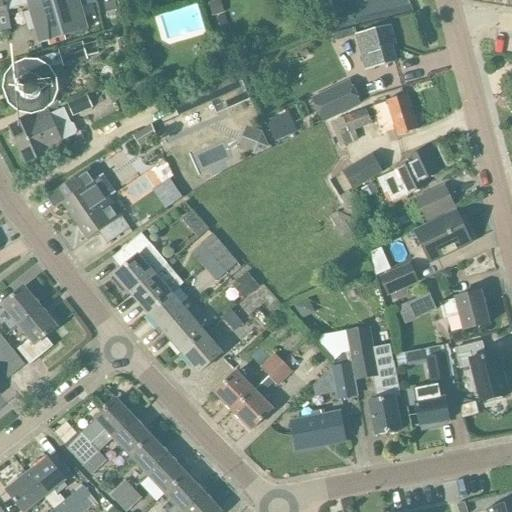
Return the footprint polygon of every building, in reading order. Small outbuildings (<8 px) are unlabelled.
[(27,6),(39,46),(89,31),(82,7),(97,2),(96,0),(0,0),(0,14),(7,13),(7,12),(27,6)] [(355,37),(364,71),(397,62),(392,46),(396,46),(391,27),(355,37)] [(58,49),(63,67),(88,61),(87,57),(99,54),(96,42),(83,45),(83,43),(58,49)] [(23,104),(32,106),(40,104),(46,98),(49,91),(48,82),(44,75),(36,71),(28,71),(20,74),(15,81),(13,89),(17,99),(23,104)] [(242,74),(173,101),(178,115),(214,101),(217,111),(251,97),(242,74)] [(362,105),(350,80),(311,98),(323,123),(362,105)] [(336,120),(345,146),(358,142),(354,131),(378,123),(382,134),(395,130),(398,137),(418,130),(407,95),(387,102),(387,104),(336,120)] [(87,96),(68,104),(73,116),(92,108),(87,96)] [(11,129),(26,163),(63,147),(60,142),(75,136),(77,132),(73,124),(71,123),(64,108),(49,115),(48,113),(11,129)] [(291,111),(267,120),(275,141),(298,132),(291,111)] [(140,147),(156,138),(152,126),(134,136),(140,147)] [(247,126),(243,146),(263,150),(267,131),(247,126)] [(377,180),(389,204),(393,202),(393,203),(428,187),(425,180),(438,174),(427,150),(408,159),(411,164),(396,171),(377,180)] [(372,155),(342,172),(352,190),(383,173),(372,155)] [(63,203),(75,221),(109,198),(116,193),(104,174),(96,180),(89,169),(66,184),(74,196),(63,203)] [(445,186),(415,198),(426,222),(455,209),(445,186)] [(109,199),(117,194),(116,193),(109,198),(75,221),(88,241),(100,233),(107,244),(129,228),(122,218),(109,199)] [(328,218),(341,238),(362,224),(338,212),(328,218)] [(457,213),(416,233),(430,263),(471,243),(457,213)] [(132,296),(165,268),(164,267),(157,258),(147,266),(139,256),(151,246),(141,234),(114,258),(124,269),(115,276),(132,296)] [(202,244),(214,258),(225,248),(214,235),(202,244)] [(225,248),(214,258),(226,273),(238,263),(225,248)] [(410,264),(379,277),(387,296),(418,283),(410,264)] [(132,296),(149,315),(172,295),(163,284),(175,274),(167,265),(164,267),(165,268),(132,296)] [(237,285),(247,295),(259,283),(250,273),(237,285)] [(2,306),(18,326),(41,308),(24,287),(2,306)] [(459,315),(464,331),(490,324),(482,293),(440,304),(445,319),(459,315)] [(429,294),(397,308),(404,324),(436,310),(429,294)] [(149,315),(165,335),(192,312),(192,311),(197,307),(189,298),(181,305),(172,295),(149,315)] [(17,350),(31,366),(54,347),(47,337),(58,328),(41,308),(18,326),(29,340),(17,350)] [(232,311),(223,319),(235,333),(244,325),(232,311)] [(165,335),(182,354),(206,334),(195,322),(198,319),(192,312),(165,335)] [(352,363),(355,381),(372,378),(379,376),(374,349),(370,326),(346,331),(352,363)] [(222,354),(206,334),(182,354),(199,374),(222,354)] [(4,338),(0,341),(0,369),(8,379),(25,366),(4,338)] [(487,401),(488,403),(503,399),(502,397),(508,396),(506,387),(508,387),(504,372),(502,373),(497,353),(486,356),(482,343),(455,350),(460,369),(472,367),(481,403),(487,401)] [(370,402),(376,436),(402,431),(395,397),(400,396),(394,362),(393,362),(390,346),(374,349),(379,376),(372,378),(377,401),(370,402)] [(425,357),(430,381),(450,378),(445,353),(425,357)] [(234,412),(252,431),(273,411),(259,396),(274,382),(278,386),(292,373),(288,369),(283,363),(275,354),(260,368),(269,378),(254,391),(255,392),(234,412)] [(296,362),(291,356),(283,363),(288,369),(296,362)] [(331,367),(337,401),(358,397),(355,381),(352,363),(331,367)] [(216,394),(234,412),(255,392),(254,391),(237,373),(216,394)] [(445,399),(443,399),(441,385),(425,388),(427,402),(416,404),(421,428),(422,433),(436,430),(435,425),(449,422),(445,399)] [(84,468),(99,453),(114,439),(135,419),(117,400),(96,420),(105,430),(91,444),(82,434),(66,449),(84,468)] [(291,422),(297,452),(346,442),(340,413),(325,416),(324,410),(311,413),(312,418),(291,422)] [(152,438),(135,419),(114,439),(131,458),(152,438)] [(131,458),(148,476),(170,457),(152,438),(131,458)] [(99,453),(84,468),(91,476),(107,461),(99,453)] [(148,476),(166,495),(187,475),(170,457),(148,476)] [(54,509),(56,511),(86,511),(98,503),(84,486),(64,502),(59,496),(58,497),(53,491),(65,482),(47,459),(27,475),(45,498),(54,509)] [(27,475),(7,491),(23,511),(27,511),(45,498),(27,475)] [(166,495),(181,511),(184,511),(204,494),(187,475),(166,495)] [(118,505),(134,490),(125,481),(110,496),(118,505)] [(134,490),(118,505),(125,511),(127,511),(142,498),(134,490)] [(221,511),(204,494),(184,511),(221,511)] [(511,511),(511,502),(487,510),(487,511),(511,511)] [(467,511),(465,503),(457,506),(458,511),(467,511)]
